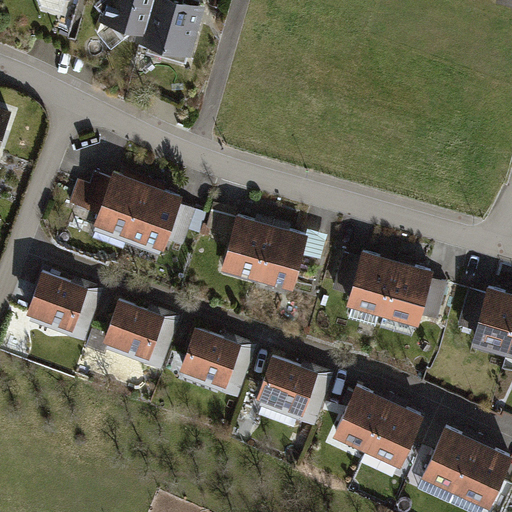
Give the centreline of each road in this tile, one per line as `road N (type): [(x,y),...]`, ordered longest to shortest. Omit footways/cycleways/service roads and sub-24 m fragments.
road 1 (residential): [(78,102),(511,245)]
road 2 (residential): [(78,102),(0,289)]
